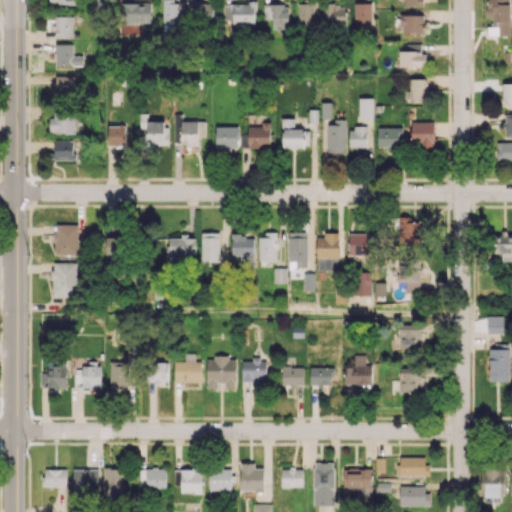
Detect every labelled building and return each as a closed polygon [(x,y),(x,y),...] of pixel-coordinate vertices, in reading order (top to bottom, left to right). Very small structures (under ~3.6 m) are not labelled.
[(178,0),(164,0),(162,0),(162,27),(165,26),(179,25),(178,0)] [(510,0),(493,0),(485,0),(485,16),(495,17),(495,35),(509,35),(510,0)] [(151,23),(150,2),(121,3),(121,23),(151,23)] [(372,2),(354,3),(354,23),(372,23),(372,2)] [(214,4),(190,3),(190,22),(213,22),(214,4)] [(255,24),(255,3),(225,3),(224,19),(232,19),(232,24),(255,24)] [(288,29),(288,3),(263,4),(263,19),(271,19),(271,29),(288,29)] [(314,3),(298,3),(298,24),(313,24),(314,3)] [(323,4),(322,24),(346,25),(347,5),(323,4)] [(423,14),(400,14),(400,33),(423,33),(423,14)] [(73,38),(73,16),(55,15),(54,37),(73,38)] [(73,43),(55,44),(55,66),(82,66),(82,55),(73,55),(73,43)] [(399,67),(426,67),(426,52),(420,52),(420,44),(406,44),(406,50),(399,50),(399,67)] [(73,75),(55,75),(55,94),(74,93),(73,75)] [(406,100),(425,100),(426,78),(407,78),(406,100)] [(502,106),(511,105),(511,82),(502,83),(502,106)] [(373,98),(359,98),(358,120),(372,120),(373,98)] [(321,118),(331,118),(331,102),(321,102),(321,118)] [(50,133),(74,133),(75,111),(51,111),(50,133)] [(205,120),(180,121),(181,144),(186,144),(186,153),(199,153),(198,136),(205,136),(205,120)] [(167,121),(146,121),(146,147),(159,147),(159,144),(167,144),(167,121)] [(346,121),(328,121),(327,153),(345,154),(346,121)] [(434,122),(411,121),(411,144),(433,145),(434,122)] [(270,122),(247,123),(248,148),(270,148),(270,122)] [(107,146),(126,145),(125,125),(107,126),(107,146)] [(237,150),(238,127),(216,126),(215,150),(237,150)] [(367,127),(349,127),(348,148),(367,148),(367,127)] [(377,148),(402,148),(402,127),(377,127),(377,148)] [(72,160),(73,140),(53,139),(52,159),(72,160)] [(511,141),(496,142),(497,159),(511,158),(511,141)] [(401,244),(420,243),(419,222),(401,223),(401,244)] [(77,253),(77,224),(54,224),(55,254),(77,253)] [(219,261),(219,232),(201,232),(202,261),(219,261)] [(288,261),(296,261),(296,267),(307,267),(307,232),(288,232),(288,261)] [(348,255),(371,255),(371,233),(348,233),(348,255)] [(511,233),(493,234),(494,253),(502,253),(502,261),(511,261),(511,233)] [(258,260),(277,260),(277,234),(258,234),(258,260)] [(316,234),(317,257),(338,257),(337,234),(316,234)] [(231,256),(239,256),(239,262),(253,262),(254,235),(232,235),(231,256)] [(195,236),(180,236),(180,238),(168,237),(167,261),(195,262),(195,236)] [(106,237),(105,257),(119,258),(120,237),(106,237)] [(317,270),(337,270),(337,258),(317,258),(317,270)] [(52,297),(77,297),(76,262),(52,262),(52,297)] [(405,288),(423,287),(422,264),(398,265),(398,281),(405,281),(405,288)] [(286,282),(286,267),(273,267),(273,282),(286,282)] [(371,294),(371,272),(352,272),(353,295),(371,294)] [(482,333),(499,333),(499,318),(482,317),(482,333)] [(399,347),(418,347),(418,325),(399,324),(399,347)] [(509,344),(490,343),(489,380),(508,381),(509,344)] [(200,382),(201,361),(195,361),(195,353),(185,353),(184,361),(174,361),(173,381),(200,382)] [(344,384),(371,384),(371,364),(364,365),(364,354),(353,354),(353,365),(343,365),(344,384)] [(206,359),(206,388),(217,388),(217,382),(225,382),(225,388),(236,389),(236,356),(213,356),(213,359),(206,359)] [(65,388),(66,359),(40,358),(39,387),(65,388)] [(241,359),(241,380),(266,380),(266,359),(241,359)] [(100,361),(87,361),(87,368),(75,368),(74,387),(99,387),(100,361)] [(109,388),(128,388),(129,361),(110,361),(109,388)] [(168,362),(148,362),(147,382),(168,382),(168,362)] [(303,366),(281,367),(282,386),(303,385),(303,366)] [(309,384),(332,385),(333,367),(310,367),(309,384)] [(398,391),(415,392),(415,381),(417,381),(417,368),(399,368),(398,391)] [(399,475),(427,476),(428,457),(400,456),(399,475)] [(240,490),(263,491),(264,468),(254,468),(254,462),(240,462),(240,490)] [(313,507),(334,507),(334,462),(313,462),(313,507)] [(480,501),(502,502),(503,466),(481,466),(480,501)] [(103,495),(122,496),(123,468),(104,467),(103,495)] [(166,468),(140,467),(140,488),(165,488),(166,468)] [(343,468),(343,487),(363,487),(363,498),(372,497),(371,467),(343,468)] [(66,486),(66,468),(43,468),(43,486),(66,486)] [(98,492),(98,468),(72,469),(73,493),(98,492)] [(202,492),(201,469),(180,469),(180,493),(202,492)] [(209,469),(209,489),(230,489),(230,469),(209,469)] [(302,487),(302,469),(281,469),(281,487),(302,487)] [(376,490),(390,491),(390,483),(376,482),(376,490)] [(429,505),(428,485),(399,486),(399,506),(429,505)] [(253,503),(252,511),(271,511),(271,504),(253,503)]
